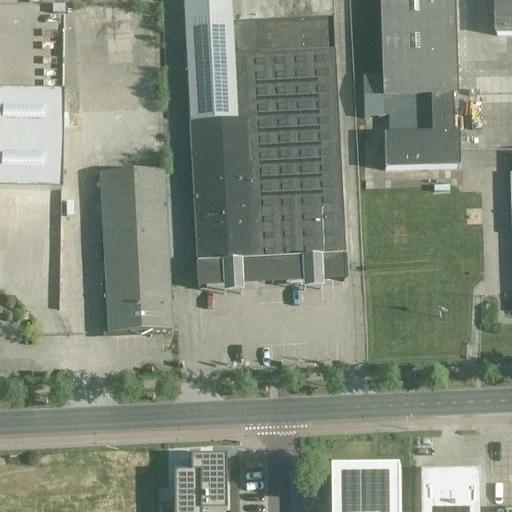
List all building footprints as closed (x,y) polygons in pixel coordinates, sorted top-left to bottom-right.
[(232,26),(230,0),(183,0),(190,124),(197,267),(198,291),(200,291),(200,283),(224,282),(224,285),(240,284),(239,281),(256,280),(244,26),(232,26)] [(244,26),(256,280),(304,278),(304,281),(320,280),(319,277),(343,276),(343,284),(346,283),(344,260),(331,0),(230,0),(232,26),(244,26)] [(364,121),(388,120),(389,139),(384,139),(385,173),(459,171),(458,138),(452,138),(451,99),(456,99),(453,0),(379,0),(382,79),(363,80),(364,121)] [(511,37),(511,176),(511,177),(511,208),(511,0),(495,0),(496,38),(511,37)] [(0,190),(62,192),(63,94),(0,92),(0,190)] [(172,333),(164,173),(100,176),(108,337),(172,333)] [(225,511),(225,459),(189,460),(189,475),(173,475),(172,511),(225,511)] [(335,472),(334,511),(402,511),(402,471),(335,472)] [(423,511),(480,511),(480,472),(444,472),(444,479),(423,479),(423,511)]
